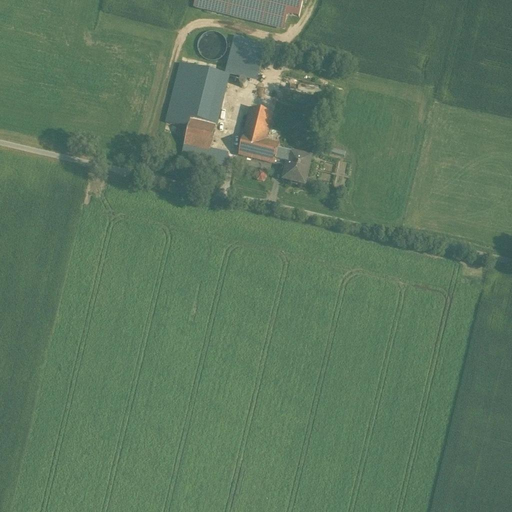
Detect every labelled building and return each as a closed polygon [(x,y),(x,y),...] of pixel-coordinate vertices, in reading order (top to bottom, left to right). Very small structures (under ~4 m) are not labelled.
[(302,0),(196,0),(194,7),(283,29),(287,14),(292,16),(296,2),(302,3),(298,17),(299,17),(302,0)] [(226,54),(226,48),(225,43),(222,38),(217,35),(212,34),(206,35),(201,39),(198,43),(197,49),(199,55),(202,59),(207,62),(212,63),(218,62),(222,59),(226,54)] [(264,52),(232,45),(226,74),(257,82),(264,52)] [(229,76),(180,64),(166,123),(187,128),(181,156),(225,167),(228,155),(210,150),(216,127),(215,127),(216,124),(217,124),(229,76)] [(316,85),(314,102),(337,105),(340,89),(316,85)] [(273,115),(250,109),(238,156),(274,165),(275,165),(277,153),(279,145),(266,141),(273,115)] [(290,156),(277,153),(275,165),(287,168),(290,156)] [(310,159),(290,155),(290,156),(287,168),(284,181),(304,186),(310,159)]
